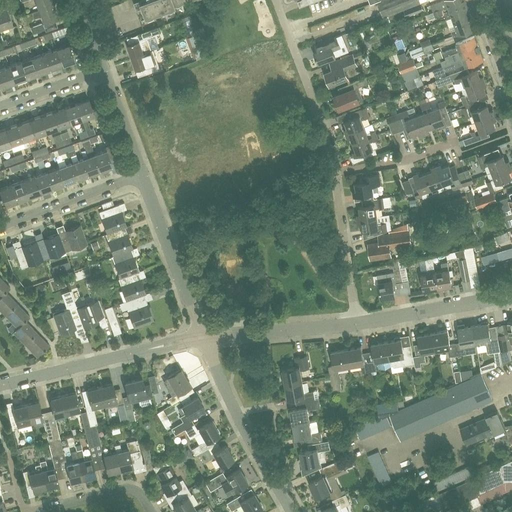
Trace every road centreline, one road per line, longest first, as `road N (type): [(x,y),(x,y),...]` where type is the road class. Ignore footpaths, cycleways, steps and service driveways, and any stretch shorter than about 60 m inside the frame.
road 1 (tertiary): [(0,382),(202,335)]
road 2 (residential): [(290,511),(202,335)]
road 3 (residential): [(333,173),(275,0)]
road 4 (residential): [(202,335),(141,174)]
road 5 (tertiary): [(356,323),(511,294)]
road 6 (tertiary): [(202,335),(356,323)]
road 7 (residential): [(356,323),(333,173)]
road 8 (residential): [(0,224),(141,174)]
road 9 (residential): [(150,511),(139,493),(122,487),(30,511)]
road 10 (residential): [(453,145),(333,173)]
